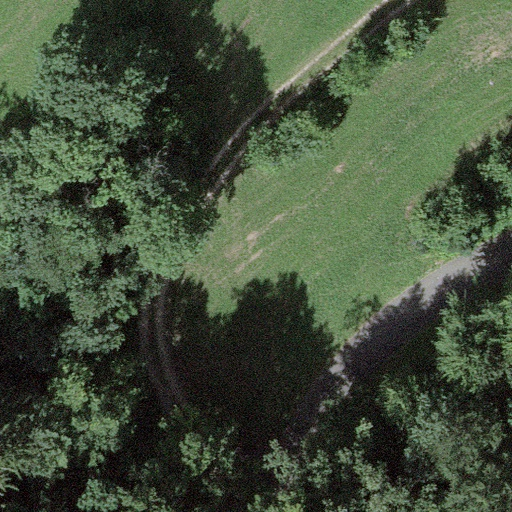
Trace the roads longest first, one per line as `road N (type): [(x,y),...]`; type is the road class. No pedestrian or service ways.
road 1 (track): [(394,0),(208,173),(140,289),(144,362),(166,420),(254,474)]
road 2 (unclassified): [(237,511),(254,474),(352,349),(470,279),(511,244)]
